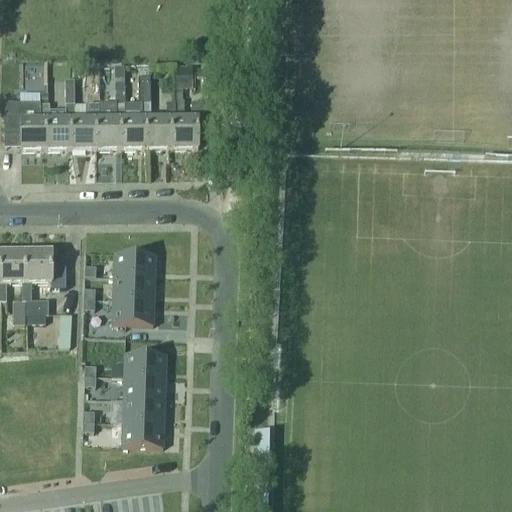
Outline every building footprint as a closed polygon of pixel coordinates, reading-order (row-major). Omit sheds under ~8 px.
[(176,93),(192,92),(192,70),(176,70),(176,93)] [(196,73),(196,81),(215,82),(215,74),(196,73)] [(149,81),(140,81),(140,107),(149,107),(149,81)] [(115,107),(124,107),(124,91),(115,91),(115,107)] [(175,123),(175,106),(165,106),(166,123),(150,123),(146,123),(146,154),(172,154),(171,123),(175,123)] [(197,124),(200,124),(200,106),(191,106),(191,123),(175,123),(171,123),(172,154),(197,154),(197,124)] [(211,106),(200,106),(200,124),(212,123),(211,106)] [(20,107),(4,107),(4,144),(19,144),(20,156),(45,155),(45,124),(49,124),(49,114),(49,108),(39,108),(39,112),(20,113),(20,107)] [(99,124),(99,107),(85,108),(85,124),(74,124),(70,124),(71,155),(96,155),(95,124),(99,124)] [(124,123),(124,107),(115,107),(115,124),(99,124),(95,124),(96,155),(121,154),(121,123),(124,123)] [(140,107),(124,107),(124,123),(121,123),(121,154),(146,154),(146,123),(150,123),(149,107),(140,107)] [(65,108),(65,114),(49,114),(49,124),(45,124),(45,155),(71,155),(70,124),(74,124),(74,108),(65,108)] [(0,304),(5,304),(5,288),(21,288),(25,288),(25,257),(0,256),(0,304)] [(44,320),(47,320),(47,305),(31,305),(30,288),(50,287),(50,293),(65,293),(65,267),(51,267),(50,256),(25,257),(25,288),(21,288),(21,304),(25,304),(25,320),(26,320),(44,320)] [(113,282),(154,284),(155,260),(114,258),(113,282)] [(85,271),(85,281),(96,282),(96,271),(85,271)] [(154,284),(113,282),(112,305),(153,307),(154,284)] [(95,304),(95,294),(84,294),(84,304),(95,304)] [(83,314),(95,315),(95,304),(84,304),(83,314)] [(152,331),(153,307),(112,305),(111,329),(152,331)] [(12,330),(24,330),(24,320),(12,320),(12,330)] [(44,320),(26,320),(26,329),(44,329),(44,320)] [(124,358),(123,382),(165,384),(165,360),(124,358)] [(82,381),(93,381),(93,371),(82,371),(82,381)] [(93,381),(82,381),(81,391),(93,392),(93,381)] [(165,384),(123,382),(122,405),(164,407),(165,384)] [(164,407),(122,405),(121,428),(163,429),(164,407)] [(91,427),(92,417),(81,416),(80,427),(91,427)] [(91,427),(80,427),(80,437),(91,437),(91,427)] [(121,452),(162,453),(163,429),(121,428),(121,452)]
